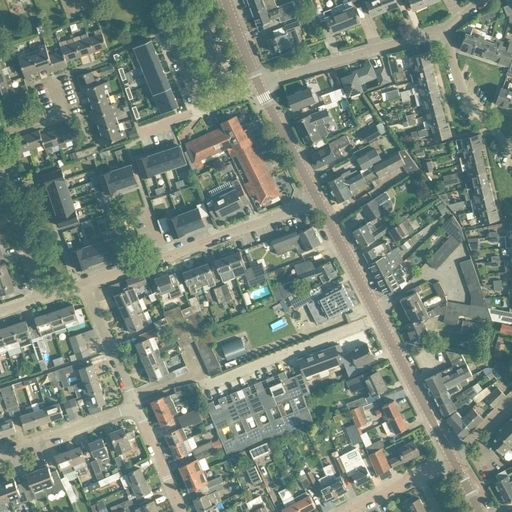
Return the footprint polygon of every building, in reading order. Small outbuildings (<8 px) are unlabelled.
[(247,0),(254,17),(267,12),(267,11),(276,7),(272,0),(247,0)] [(310,0),(316,13),(323,10),(318,0),(310,0)] [(346,9),(339,12),(346,29),(359,24),(358,21),(359,21),(351,0),(343,4),(346,9)] [(372,16),(385,10),(380,0),(367,0),(366,1),(372,16)] [(380,0),(385,10),(398,5),(395,0),(380,0)] [(426,4),(424,0),(409,0),(413,10),(426,4)] [(260,30),(269,27),(267,22),(278,18),(280,23),(299,16),(293,1),(276,7),(267,11),(267,12),(254,17),(257,26),(258,25),(260,30)] [(511,13),(511,2),(503,7),(507,16),(508,15),(511,13)] [(346,29),(339,12),(333,14),(330,9),(323,12),(327,23),(332,32),(333,32),(334,34),(346,29)] [(287,32),(269,39),(273,52),(300,42),(296,30),(300,28),(297,21),(285,26),(287,32)] [(82,34),(86,32),(82,22),(71,26),(72,29),(79,26),(82,34)] [(93,52),(107,48),(101,28),(94,31),(95,35),(89,38),(93,52)] [(473,53),(479,34),(480,31),(473,28),(470,35),(466,34),(461,49),(473,53)] [(75,42),(80,57),(93,52),(89,38),(87,33),(73,38),(75,42)] [(474,51),(485,55),(490,42),(484,40),(485,36),(479,34),(473,53),(474,51)] [(66,61),(80,57),(75,42),(73,38),(67,40),(68,45),(61,47),(66,61)] [(137,56),(155,49),(151,39),(133,47),(137,56)] [(508,65),(511,52),(511,40),(508,39),(505,47),(502,46),(503,42),(502,42),(496,61),(508,65)] [(496,61),(502,42),(497,40),(496,44),(490,42),(485,55),(496,59),(496,61)] [(40,52),(33,55),(38,71),(46,68),(47,73),(54,70),(49,56),(45,44),(38,46),(40,52)] [(68,66),(66,61),(61,47),(55,49),(56,53),(49,56),(54,70),(68,66)] [(159,58),(155,49),(137,56),(141,66),(159,58)] [(31,73),(38,71),(33,55),(26,57),(24,51),(17,54),(26,80),(33,78),(31,73)] [(417,68),(413,69),(409,69),(409,70),(433,64),(429,52),(409,57),(410,63),(415,62),(417,68)] [(163,68),(159,58),(141,66),(144,75),(163,68)] [(388,61),(392,74),(403,71),(402,67),(398,68),(396,59),(388,61)] [(433,64),(409,70),(412,81),(419,79),(433,76),(431,65),(433,64)] [(355,74),(343,78),(349,94),(361,90),(358,82),(374,77),(371,66),(354,72),(355,74)] [(0,69),(0,84),(11,81),(9,74),(6,67),(0,69)] [(167,77),(163,68),(144,75),(148,85),(167,77)] [(376,71),(381,84),(388,81),(383,68),(376,71)] [(77,76),(81,90),(100,84),(98,77),(94,79),(91,71),(77,76)] [(413,94),(414,94),(437,88),(433,76),(419,79),(421,86),(412,88),(413,94)] [(148,85),(152,94),(171,86),(167,77),(148,85)] [(0,99),(0,100),(8,97),(15,94),(11,81),(0,84),(0,99)] [(88,95),(90,103),(107,97),(104,90),(110,88),(108,81),(100,84),(81,90),(83,97),(88,95)] [(496,103),(508,107),(511,95),(511,83),(508,90),(501,88),(496,103)] [(175,96),(171,86),(152,94),(156,104),(175,96)] [(315,101),(310,88),(288,97),(293,109),(315,101)] [(417,106),(426,104),(440,100),(437,88),(414,94),(417,106)] [(321,95),(325,105),(343,98),(339,89),(321,95)] [(401,97),(409,95),(408,90),(399,93),(398,89),(386,92),(388,100),(401,97)] [(179,106),(175,96),(156,104),(160,114),(179,106)] [(0,100),(3,108),(11,105),(8,97),(0,100)] [(88,111),(91,118),(117,109),(115,103),(109,105),(107,97),(90,103),(93,110),(88,111)] [(443,111),(440,100),(426,104),(427,109),(424,110),(425,116),(443,111)] [(3,108),(6,117),(14,114),(11,105),(3,108)] [(97,122),(100,130),(116,125),(114,117),(119,115),(117,109),(91,118),(93,124),(97,122)] [(307,145),(321,139),(327,136),(328,133),(323,123),(332,120),(326,109),(309,116),(305,118),(296,122),(307,145)] [(423,122),(425,128),(448,123),(446,123),(443,111),(425,116),(427,121),(423,122)] [(9,125),(20,122),(20,121),(17,122),(14,114),(6,117),(9,125)] [(235,148),(252,140),(248,132),(244,134),(235,116),(222,123),(225,127),(235,148)] [(382,123),(376,126),(352,139),(356,147),(380,134),(386,131),(391,129),(389,125),(384,127),(382,123)] [(425,128),(410,132),(412,138),(419,136),(419,137),(434,133),(435,139),(451,135),(448,123),(425,128)] [(68,125),(53,130),(58,144),(60,149),(67,147),(65,142),(73,140),(68,125)] [(119,132),(116,125),(100,130),(102,137),(98,139),(100,145),(126,136),(124,130),(119,132)] [(229,152),(235,149),(235,148),(225,127),(209,134),(216,151),(226,147),(229,152)] [(39,130),(25,135),(30,149),(31,153),(38,151),(36,147),(43,144),(46,153),(47,153),(40,134),(39,130)] [(53,130),(40,134),(47,153),(53,151),(51,146),(58,144),(53,130)] [(200,159),(216,151),(209,134),(187,144),(189,150),(184,152),(192,170),(203,165),(200,159)] [(455,144),(457,152),(482,146),(479,134),(455,140),(456,144),(455,144)] [(11,139),(18,158),(25,156),(23,151),(30,149),(25,135),(11,139)] [(238,155),(246,170),(262,162),(252,140),(235,148),(235,149),(229,152),(232,158),(238,155)] [(96,145),(92,147),(75,152),(78,159),(99,152),(96,145)] [(185,163),(179,145),(169,149),(175,167),(185,163)] [(329,145),(312,154),(318,167),(342,154),(339,148),(332,152),(329,145)] [(461,164),(469,163),(483,159),(480,148),(482,147),(482,146),(457,152),(457,153),(462,151),(464,157),(460,158),(461,164)] [(164,170),(175,167),(169,149),(158,152),(164,170)] [(332,193),(338,203),(353,195),(351,191),(366,183),(366,184),(402,165),(409,175),(419,168),(405,149),(381,161),(374,166),(376,169),(368,174),(332,193)] [(332,193),(368,174),(376,169),(374,166),(381,161),(376,151),(370,154),(368,152),(357,158),(363,169),(344,179),(342,174),(327,182),(332,193)] [(149,156),(148,155),(148,156),(154,174),(164,170),(158,152),(149,156)] [(143,177),(154,174),(148,156),(137,159),(143,177)] [(467,170),(468,175),(485,171),(483,159),(469,163),(461,164),(463,171),(467,170)] [(423,163),(425,172),(433,171),(431,161),(423,163)] [(246,170),(251,180),(244,184),(247,189),(270,178),(262,162),(246,170)] [(137,182),(131,164),(120,168),(126,186),(137,182)] [(61,168),(43,174),(47,185),(65,179),(61,168)] [(120,168),(110,171),(116,190),(117,189),(116,189),(126,186),(120,168)] [(99,175),(105,193),(116,190),(110,171),(99,175)] [(466,188),(474,186),(488,183),(485,171),(468,175),(469,181),(465,182),(466,188)] [(241,200),(247,198),(237,178),(230,182),(233,186),(222,192),(232,212),(244,206),(241,200)] [(278,194),(270,178),(247,189),(250,195),(256,192),(262,202),(278,194)] [(68,189),(65,179),(47,185),(47,186),(47,185),(51,195),(68,189)] [(470,199),(474,199),(491,195),(488,183),(474,186),(466,188),(467,192),(465,196),(466,200),(470,199)] [(72,200),(68,189),(51,195),(54,206),(72,200)] [(205,200),(212,215),(218,212),(220,217),(232,212),(222,192),(205,200)] [(439,195),(446,205),(448,205),(449,204),(447,194),(439,195)] [(473,211),(480,210),(496,206),(493,206),(491,195),(474,199),(470,199),(473,211)] [(375,239),(389,230),(385,223),(376,229),(371,221),(383,213),(373,199),(361,207),(371,221),(352,232),(361,247),(375,239)] [(57,215),(57,216),(75,210),(72,200),(54,206),(57,215)] [(463,201),(449,204),(448,205),(451,210),(465,207),(463,201)] [(188,211),(194,229),(205,225),(202,218),(209,215),(204,202),(196,205),(197,208),(188,211)] [(436,206),(441,214),(446,210),(441,203),(436,206)] [(499,219),(496,206),(480,210),(473,211),(475,219),(482,218),(483,222),(499,219)] [(79,221),(75,210),(57,216),(60,227),(79,221)] [(188,211),(178,215),(184,233),(185,233),(194,229),(188,211)] [(167,216),(157,220),(162,233),(171,230),(174,237),(184,233),(178,215),(168,219),(167,216)] [(450,236),(451,235),(460,225),(453,216),(441,227),(450,236)] [(407,218),(389,230),(396,240),(408,232),(409,234),(415,231),(407,218)] [(460,225),(451,235),(460,244),(464,238),(460,225)] [(271,252),(277,249),(278,253),(295,246),(299,254),(321,243),(312,226),(298,233),(296,230),(261,243),(265,254),(271,252)] [(460,244),(451,235),(450,236),(447,240),(456,248),(460,244)] [(113,237),(103,241),(109,259),(119,256),(113,237)] [(447,240),(443,244),(452,252),(456,248),(447,240)] [(98,262),(109,259),(103,241),(92,244),(98,262)] [(387,241),(363,253),(369,263),(369,264),(387,254),(386,252),(391,250),(387,241)] [(406,241),(400,246),(404,251),(410,247),(406,241)] [(92,244),(82,248),(88,266),(89,266),(89,265),(98,262),(92,244)] [(443,244),(439,248),(448,256),(452,252),(443,244)] [(369,264),(376,278),(391,271),(388,265),(392,263),(390,260),(400,255),(397,247),(391,250),(386,252),(387,254),(369,264)] [(88,266),(82,248),(71,251),(77,270),(88,266)] [(444,261),(448,256),(439,248),(435,253),(444,261)] [(227,256),(235,277),(244,273),(247,281),(255,278),(251,267),(246,269),(239,251),(233,253),(233,252),(232,251),(228,253),(227,254),(228,256),(227,256)] [(435,253),(431,257),(440,265),(444,261),(435,253)] [(221,258),(215,260),(223,281),(235,277),(227,256),(226,255),(225,254),(221,255),(221,257),(221,258)] [(436,270),(440,265),(431,257),(427,261),(436,270)] [(460,262),(462,268),(473,264),(471,258),(460,262)] [(323,282),(337,275),(330,261),(316,268),(316,267),(314,268),(311,259),(299,264),(302,272),(297,274),(300,284),(320,276),(323,282)] [(208,263),(195,268),(202,286),(209,284),(210,286),(215,284),(208,263)] [(376,278),(385,294),(388,292),(389,295),(396,291),(395,288),(399,286),(398,284),(405,280),(402,275),(405,274),(400,267),(402,266),(400,263),(391,271),(376,278)] [(475,270),(473,264),(462,268),(463,274),(475,270)] [(195,268),(183,272),(191,293),(197,291),(196,288),(202,286),(195,268)] [(479,281),(475,270),(463,274),(467,285),(479,281)] [(168,273),(163,276),(162,274),(161,274),(156,275),(155,277),(156,278),(155,278),(157,284),(152,286),(156,295),(166,291),(168,291),(169,295),(181,290),(175,273),(169,275),(168,273)] [(130,289),(147,283),(143,274),(126,280),(130,289)] [(0,293),(12,289),(8,277),(0,279),(0,297),(1,298),(0,296),(0,293)] [(284,298),(292,295),(296,294),(291,281),(280,286),(284,298)] [(438,295),(444,292),(439,281),(433,284),(438,295)] [(481,287),(479,281),(467,285),(469,291),(481,287)] [(227,284),(220,286),(226,301),(232,298),(227,284)] [(319,293),(319,294),(305,301),(317,325),(353,306),(342,285),(332,290),(330,287),(319,293)] [(226,301),(220,286),(214,289),(219,303),(226,301)] [(488,308),(481,287),(469,291),(471,296),(471,305),(488,308)] [(400,299),(406,311),(422,303),(414,288),(406,292),(408,295),(400,299)] [(115,295),(120,307),(138,299),(136,293),(130,296),(128,289),(115,295)] [(155,292),(152,294),(148,295),(151,301),(157,298),(155,292)] [(297,297),(296,294),(292,295),(296,305),(308,298),(305,293),(297,297)] [(194,313),(195,312),(200,310),(195,296),(188,299),(194,313)] [(123,313),(125,319),(143,311),(138,299),(120,307),(118,309),(120,314),(123,313)] [(406,324),(406,325),(414,322),(414,321),(421,318),(422,320),(427,318),(430,318),(439,315),(445,314),(451,315),(453,302),(447,301),(447,305),(440,308),(439,307),(427,313),(422,303),(406,311),(412,322),(406,324)] [(280,302),(273,305),(275,310),(282,306),(280,302)] [(75,310),(73,305),(61,309),(66,327),(85,321),(80,308),(75,310)] [(489,309),(488,308),(471,305),(469,318),(493,321),(489,309)] [(168,323),(170,329),(176,341),(177,340),(179,345),(179,346),(193,339),(196,344),(207,339),(195,312),(194,313),(183,317),(178,306),(163,313),(165,317),(168,323)] [(61,309),(48,313),(54,331),(66,327),(61,309)] [(511,313),(489,309),(493,321),(511,324),(511,313)] [(131,331),(143,326),(149,324),(143,311),(125,319),(128,325),(125,326),(128,332),(130,331),(131,331)] [(41,335),(54,331),(48,313),(35,317),(41,335)] [(457,316),(451,315),(445,314),(443,323),(458,325),(459,316),(457,316)] [(414,322),(406,325),(412,339),(427,333),(423,322),(430,319),(430,318),(439,315),(430,318),(427,318),(422,320),(421,318),(414,321),(414,322)] [(168,323),(165,317),(153,322),(156,328),(168,323)] [(33,342),(26,321),(13,325),(20,346),(33,342)] [(481,335),(483,324),(463,321),(461,332),(481,335)] [(168,323),(156,328),(159,334),(170,329),(168,323)] [(511,334),(511,326),(502,323),(500,331),(511,334)] [(1,329),(6,344),(8,351),(20,347),(20,346),(13,325),(1,329)] [(136,344),(141,356),(158,349),(153,336),(156,335),(153,329),(139,335),(141,341),(136,344)] [(69,337),(71,342),(84,338),(82,333),(69,337)] [(43,338),(38,340),(41,347),(42,352),(47,350),(43,338)] [(85,343),(84,338),(71,342),(73,347),(85,343)] [(198,350),(210,344),(207,339),(196,344),(198,350)] [(241,339),(222,346),(227,360),(246,353),(241,339)] [(496,342),(493,355),(502,357),(505,345),(496,342)] [(73,347),(75,353),(87,348),(85,343),(73,347)] [(347,353),(344,354),(347,361),(346,361),(349,369),(334,376),(338,383),(358,374),(355,368),(358,366),(358,367),(374,359),(366,343),(350,351),(347,353)] [(198,350),(200,354),(212,349),(210,344),(198,350)] [(344,354),(347,353),(346,351),(341,350),(339,344),(334,346),(300,359),(306,376),(346,361),(347,361),(344,354)] [(48,369),(44,359),(42,352),(41,347),(35,349),(39,361),(42,371),(48,369)] [(75,353),(75,354),(77,359),(89,355),(87,348),(75,353)] [(146,368),(159,362),(163,360),(158,349),(141,356),(146,368)] [(200,354),(203,360),(215,355),(212,349),(200,354)] [(433,397),(434,396),(457,385),(456,383),(466,378),(472,375),(467,365),(461,353),(446,350),(446,351),(453,366),(424,380),(433,397)] [(205,365),(217,360),(215,355),(203,360),(205,365)] [(163,360),(159,362),(146,368),(152,380),(169,373),(163,360)] [(205,365),(208,371),(220,366),(217,360),(205,365)] [(79,369),(84,381),(97,377),(93,364),(79,369)] [(72,365),(58,370),(60,376),(75,371),(72,365)] [(189,372),(186,365),(172,371),(175,378),(189,372)] [(222,371),(220,366),(208,371),(211,377),(222,371)] [(18,372),(20,378),(29,375),(27,369),(18,372)] [(288,378),(285,371),(278,374),(281,381),(289,400),(294,411),(300,427),(313,423),(307,406),(299,409),(294,398),(303,395),(295,375),(288,378)] [(368,376),(367,372),(347,382),(351,391),(367,384),(371,394),(385,388),(378,371),(368,376)] [(302,372),(295,375),(303,395),(311,393),(305,377),(304,377),(303,372),(302,372)] [(38,381),(37,376),(24,381),(25,385),(38,381)] [(269,386),(277,405),(282,416),(289,432),(300,427),(294,411),(287,414),(282,403),(289,400),(281,381),(276,384),(273,376),(266,379),(269,386)] [(101,389),(97,377),(84,381),(68,386),(70,392),(86,387),(88,393),(101,389)] [(434,396),(438,405),(451,399),(449,395),(461,390),(460,389),(462,388),(462,387),(469,383),(466,378),(456,383),(457,385),(434,396)] [(60,392),(57,382),(56,380),(51,381),(55,394),(60,392)] [(14,389),(25,385),(24,381),(6,386),(13,407),(19,405),(14,389)] [(254,384),(257,391),(265,410),(270,421),(276,436),(289,432),(282,416),(275,419),(270,409),(277,405),(269,386),(264,389),(261,381),(254,384)] [(176,395),(198,388),(196,382),(174,387),(176,395)] [(13,408),(13,407),(6,386),(1,388),(8,409),(13,408)] [(258,426),(264,441),(276,436),(270,421),(263,424),(258,413),(265,410),(257,391),(252,394),(249,386),(242,389),(245,396),(253,416),(258,426)] [(453,403),(451,399),(438,405),(443,416),(456,409),(471,398),(472,398),(476,394),(470,387),(456,397),(457,399),(453,403)] [(477,403),(490,392),(486,387),(481,392),(480,391),(476,394),(472,398),(477,403)] [(498,387),(492,393),(500,402),(506,396),(498,387)] [(88,407),(90,414),(102,410),(100,404),(105,402),(101,389),(88,393),(88,394),(85,395),(87,400),(90,400),(92,406),(88,407)] [(233,401),(241,420),(246,431),(252,445),(264,441),(258,426),(251,429),(246,418),(253,416),(245,396),(240,399),(237,391),(230,394),(233,401)] [(494,407),(500,402),(492,393),(486,399),(494,407)] [(152,402),(157,413),(175,406),(170,394),(164,397),(152,402)] [(234,436),(239,449),(252,445),(246,431),(239,434),(234,423),(241,420),(233,401),(228,404),(225,396),(218,399),(221,406),(229,425),(234,436)] [(349,410),(360,406),(362,405),(368,403),(364,396),(346,403),(349,410)] [(75,398),(69,400),(73,412),(79,410),(75,398)] [(68,414),(73,412),(69,400),(63,401),(68,414)] [(386,413),(389,420),(401,414),(394,400),(382,406),(383,408),(375,412),(378,417),(386,413)] [(40,408),(33,411),(38,424),(51,420),(46,406),(44,401),(38,402),(40,408)] [(206,404),(227,454),(239,449),(234,436),(227,439),(222,429),(229,425),(221,406),(216,409),(213,401),(206,404)] [(46,406),(51,420),(63,416),(58,402),(46,406)] [(38,424),(33,411),(32,405),(26,406),(28,412),(21,415),(25,429),(38,424)] [(349,410),(357,427),(366,423),(364,418),(367,416),(362,405),(360,406),(349,410)] [(175,406),(157,413),(162,425),(173,420),(172,416),(178,413),(175,406)] [(471,430),(483,419),(473,408),(462,417),(461,419),(471,430)] [(178,417),(180,422),(199,414),(197,409),(178,417)] [(357,427),(349,410),(337,414),(341,423),(343,422),(355,449),(364,445),(357,427)] [(180,422),(182,428),(210,416),(208,411),(199,414),(180,422)] [(0,413),(0,426),(3,436),(16,432),(11,418),(5,420),(2,412),(0,413)] [(463,438),(471,430),(461,419),(462,417),(457,412),(446,420),(463,438)] [(401,414),(389,420),(392,426),(384,430),(387,436),(395,432),(396,433),(407,428),(401,414)] [(511,426),(507,422),(497,432),(511,446),(511,445),(511,426)] [(123,428),(110,433),(118,453),(125,450),(124,448),(130,446),(128,441),(128,440),(136,437),(133,431),(125,434),(123,428)] [(166,434),(171,446),(187,439),(182,428),(178,430),(178,429),(166,434)] [(489,442),(502,455),(511,447),(511,448),(511,447),(511,446),(497,432),(496,432),(498,434),(489,442)] [(109,457),(102,438),(90,443),(95,456),(100,454),(102,460),(109,457)] [(171,446),(176,458),(188,453),(188,452),(192,450),(187,439),(171,446)] [(218,445),(222,443),(220,439),(211,443),(210,441),(194,448),(196,454),(194,455),(218,445)] [(368,455),(381,448),(385,446),(381,439),(365,447),(368,455)] [(403,440),(395,444),(400,454),(389,460),(392,467),(420,453),(413,440),(405,444),(403,440)] [(215,453),(214,450),(223,446),(222,443),(218,445),(194,455),(196,460),(180,467),(182,472),(180,473),(183,480),(202,471),(198,461),(215,453)] [(254,460),(272,452),(267,443),(250,451),(254,460)] [(80,447),(68,451),(73,464),(85,460),(80,447)] [(368,455),(377,475),(390,468),(381,448),(368,455)] [(75,470),(73,464),(68,451),(56,456),(61,469),(62,468),(64,474),(75,470)] [(346,453),(339,456),(346,471),(348,476),(352,474),(357,485),(371,478),(362,459),(357,451),(348,456),(346,453)] [(114,458),(120,471),(121,471),(126,468),(121,455),(114,458)] [(339,456),(334,459),(341,473),(346,471),(339,456)] [(98,459),(91,461),(99,481),(105,478),(98,459)] [(93,484),(99,481),(91,461),(85,464),(93,484)] [(61,479),(57,470),(56,470),(58,474),(52,476),(47,463),(39,466),(40,469),(37,470),(44,487),(54,483),(57,490),(65,487),(61,479)] [(323,468),(327,475),(330,481),(338,497),(343,494),(342,493),(347,490),(340,476),(336,478),(330,465),(323,468)] [(253,485),(261,481),(255,466),(246,469),(253,485)] [(33,491),(44,487),(37,470),(34,471),(33,468),(25,471),(30,484),(24,486),(23,482),(29,501),(36,498),(33,491)] [(99,481),(102,486),(121,477),(126,488),(133,485),(145,480),(139,468),(127,473),(128,474),(123,476),(121,471),(120,471),(105,478),(99,481)] [(188,485),(190,490),(206,483),(208,488),(219,483),(217,477),(207,482),(205,478),(207,477),(204,470),(202,471),(183,480),(185,486),(188,485)] [(305,473),(311,485),(313,488),(318,485),(311,470),(305,473)] [(305,488),(311,485),(305,473),(299,476),(305,488)] [(319,487),(326,501),(331,498),(332,500),(338,497),(330,481),(327,475),(319,479),(322,485),(319,487)] [(494,482),(500,493),(511,486),(511,477),(510,479),(508,475),(494,482)] [(6,481),(3,482),(10,500),(16,498),(16,499),(20,504),(29,501),(23,482),(22,483),(24,486),(18,489),(13,476),(5,479),(6,481)] [(66,476),(61,479),(65,487),(69,497),(75,494),(66,476)] [(133,485),(126,488),(129,495),(136,492),(138,497),(150,491),(145,480),(133,485)] [(91,491),(102,486),(99,481),(93,484),(89,485),(91,491)] [(0,511),(5,510),(4,503),(4,502),(10,500),(3,482),(0,484),(0,483),(0,511)] [(211,506),(215,504),(217,503),(222,501),(217,490),(221,488),(219,483),(208,488),(211,493),(206,495),(206,494),(194,499),(199,511),(211,506)] [(511,486),(500,493),(505,503),(511,499),(511,486)] [(306,492),(293,498),(300,511),(304,511),(315,506),(309,495),(308,496),(306,492)] [(247,502),(250,508),(251,511),(269,511),(270,511),(269,511),(261,495),(253,499),(247,502)] [(300,511),(293,498),(293,499),(292,496),(282,501),(286,507),(282,509),(283,511),(300,511)] [(412,496),(402,501),(404,507),(408,505),(411,511),(426,511),(419,498),(414,501),(412,496)] [(111,508),(112,511),(115,511),(129,506),(127,501),(111,508)] [(134,510),(134,511),(158,511),(154,501),(134,510)] [(97,503),(90,505),(93,511),(102,511),(98,502),(97,503)] [(221,510),(217,503),(215,504),(211,506),(199,511),(222,511),(222,510),(221,510)]
